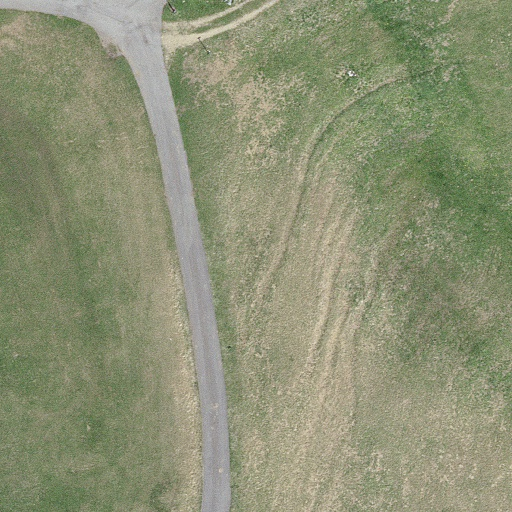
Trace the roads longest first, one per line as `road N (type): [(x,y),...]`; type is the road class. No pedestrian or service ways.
road 1 (track): [(148,48),(205,271),(220,476),(213,511)]
road 2 (track): [(148,48),(260,0)]
